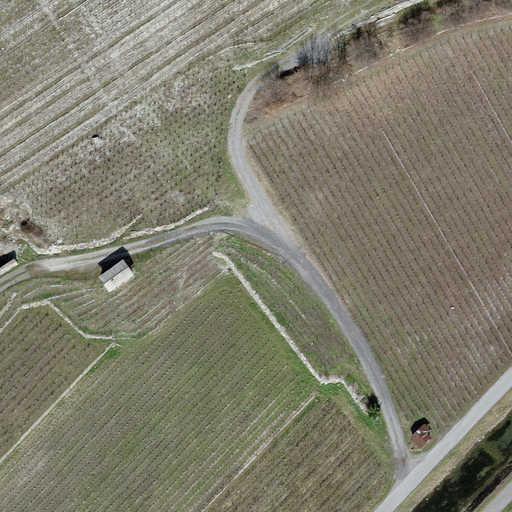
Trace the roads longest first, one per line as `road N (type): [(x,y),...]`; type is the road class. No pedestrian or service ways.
road 1 (track): [(0,289),(25,274),(88,264),(204,227),(260,226),(330,298),(360,347),(409,482)]
road 2 (track): [(260,226),(236,164),(238,99),(302,48),(414,0)]
road 3 (unclassified): [(511,377),(381,511)]
